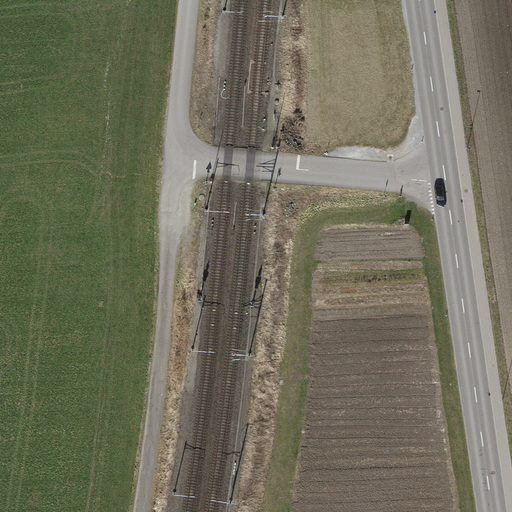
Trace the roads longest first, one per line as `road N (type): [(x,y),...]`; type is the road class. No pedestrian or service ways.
road 1 (unclassified): [(191,0),(182,156),(445,180)]
road 2 (track): [(182,156),(172,186),(140,511)]
road 3 (secondary): [(445,180),(494,511)]
road 4 (secondary): [(421,0),(445,180)]
